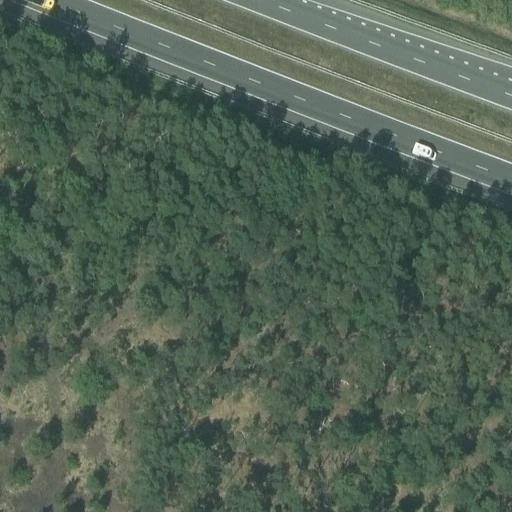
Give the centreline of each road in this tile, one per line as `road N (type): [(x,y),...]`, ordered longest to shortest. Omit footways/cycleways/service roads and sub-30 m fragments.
road 1 (motorway): [(70,0),(345,116),(511,175)]
road 2 (motorway): [(511,94),(260,0)]
